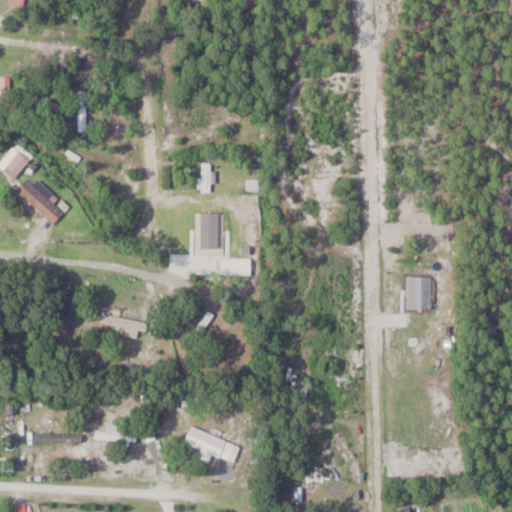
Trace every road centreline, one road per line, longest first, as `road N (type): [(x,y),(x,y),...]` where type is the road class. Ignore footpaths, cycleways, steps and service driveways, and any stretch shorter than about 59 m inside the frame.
road 1 (residential): [(0,489),(260,500)]
road 2 (residential): [(0,257),(112,261),(178,285),(184,260)]
road 3 (residential): [(148,0),(150,158)]
road 4 (residential): [(0,41),(150,58)]
